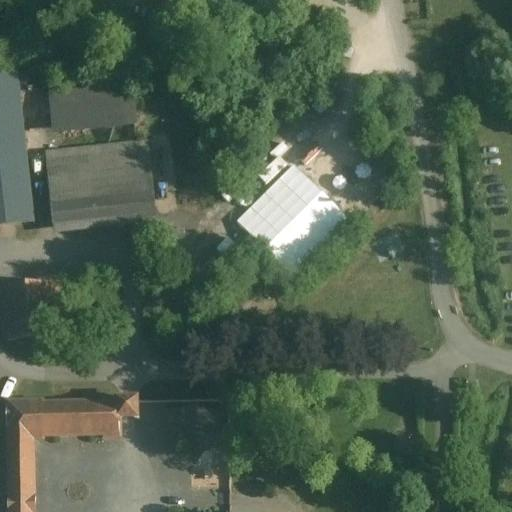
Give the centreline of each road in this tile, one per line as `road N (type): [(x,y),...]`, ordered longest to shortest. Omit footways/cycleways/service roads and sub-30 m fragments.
road 1 (unclassified): [(511,366),(465,347),(444,308),(392,0)]
road 2 (track): [(134,330),(91,251),(0,252)]
